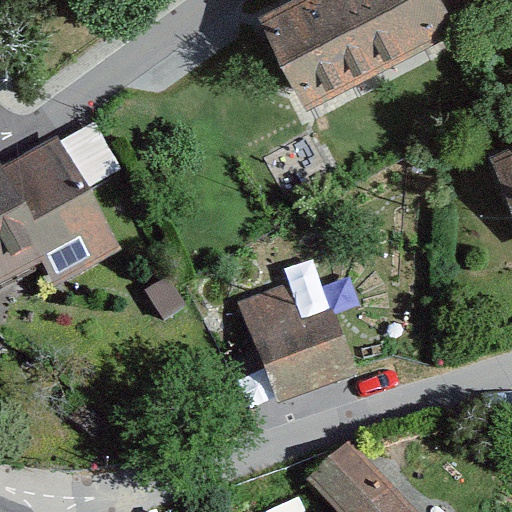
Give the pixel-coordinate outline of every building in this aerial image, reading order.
[(443,0),(279,0),(263,9),(306,100),(455,22),(443,0)] [(0,161),(0,287),(42,265),(54,288),(121,252),(57,136),(0,161)] [(511,141),(493,149),(511,194),(511,141)] [(238,304),(278,406),(358,374),(333,310),(301,322),(286,285),(238,304)] [(426,511),(348,438),(306,483),(337,508),(333,511),(426,511)]
